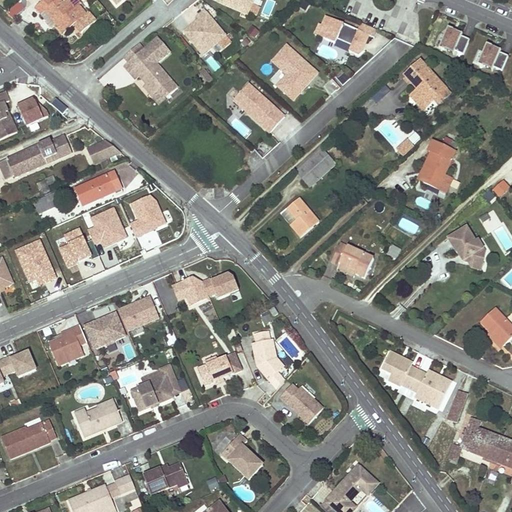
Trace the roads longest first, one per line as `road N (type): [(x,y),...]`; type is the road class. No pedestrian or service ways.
road 1 (residential): [(0,505),(231,412),(257,418),(308,465)]
road 2 (residential): [(213,217),(399,49)]
road 3 (residential): [(224,227),(204,243),(0,331)]
road 4 (residential): [(290,296),(314,288),(511,382)]
road 5 (tertiary): [(31,57),(213,217)]
road 6 (unknown): [(361,309),(511,162)]
road 7 (tertiary): [(290,296),(374,409)]
road 8 (tertiary): [(374,409),(450,511)]
